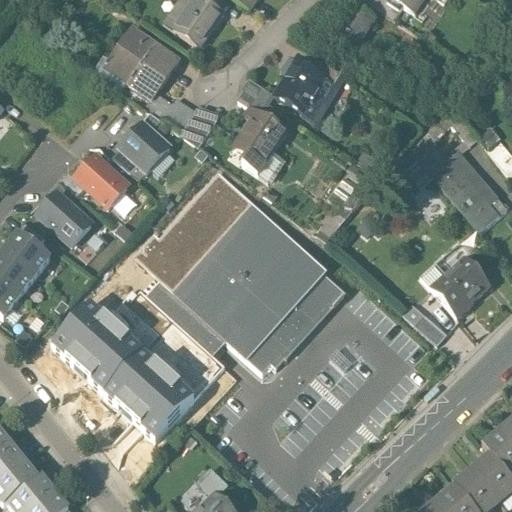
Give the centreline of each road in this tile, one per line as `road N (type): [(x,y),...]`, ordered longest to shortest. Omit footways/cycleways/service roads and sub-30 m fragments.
road 1 (tertiary): [(348,511),(511,355)]
road 2 (residential): [(117,511),(0,373)]
road 3 (residential): [(322,0),(221,103)]
